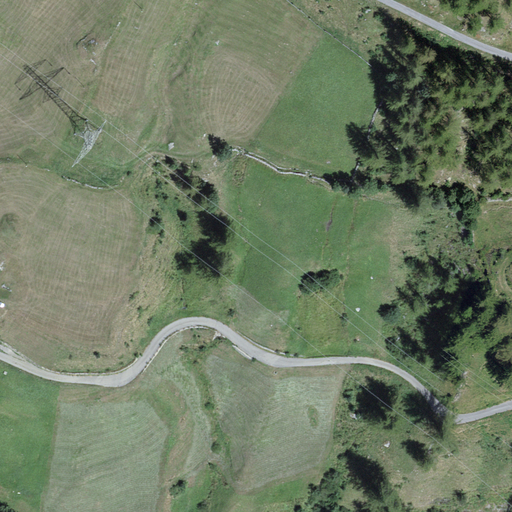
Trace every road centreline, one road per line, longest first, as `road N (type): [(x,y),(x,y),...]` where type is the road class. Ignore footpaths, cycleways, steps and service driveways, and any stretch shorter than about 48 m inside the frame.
road 1 (track): [(511,405),(461,418),(373,362),(278,360),(199,319),(173,327),(121,381),(34,372),(0,355)]
road 2 (unclassified): [(392,0),(511,44)]
